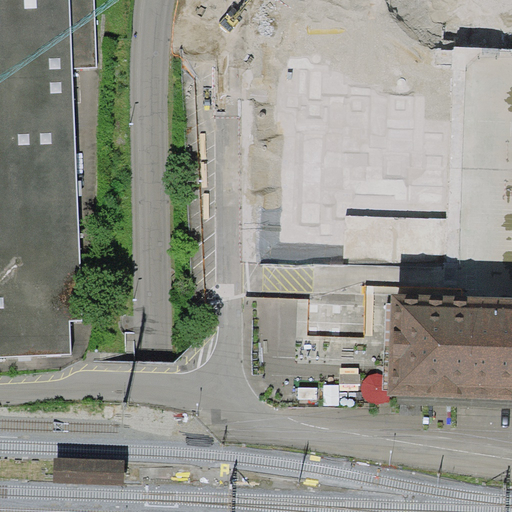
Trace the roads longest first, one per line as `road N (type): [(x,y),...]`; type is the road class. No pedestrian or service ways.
road 1 (unclassified): [(160,511),(149,68),(157,0)]
road 2 (unclassified): [(230,0),(229,387)]
road 3 (unclassified): [(229,387),(240,405),(287,431),(511,468)]
road 4 (unclassified): [(0,392),(229,387)]
